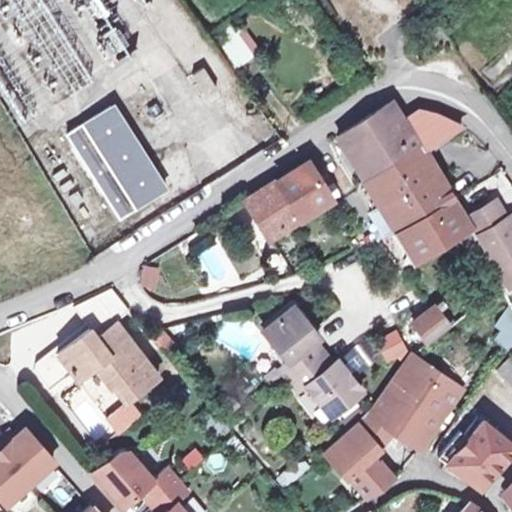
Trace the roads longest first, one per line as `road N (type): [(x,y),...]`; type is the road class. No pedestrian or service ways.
road 1 (residential): [(0,315),(45,301),(407,81),(484,112),(511,146)]
road 2 (residential): [(0,379),(119,511)]
